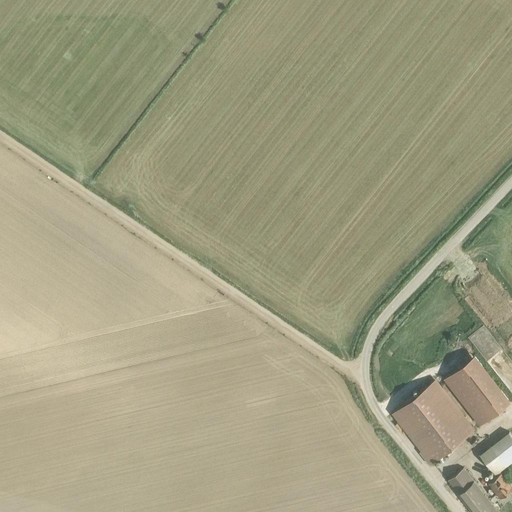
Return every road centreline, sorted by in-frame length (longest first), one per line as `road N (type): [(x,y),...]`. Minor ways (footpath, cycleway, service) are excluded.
road 1 (track): [(364,381),(0,132)]
road 2 (unclassified): [(456,511),(377,412),(364,381),(380,326),(511,185)]
